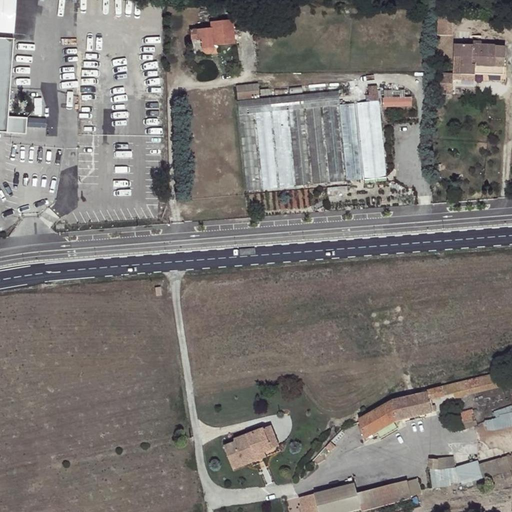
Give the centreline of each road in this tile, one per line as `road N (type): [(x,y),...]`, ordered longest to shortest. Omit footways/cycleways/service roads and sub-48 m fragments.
road 1 (unclassified): [(172,261),(201,468),(214,495),(234,499),(305,484),(404,447),(475,437)]
road 2 (secondary): [(511,234),(172,261)]
road 3 (secondary): [(172,261),(0,279)]
